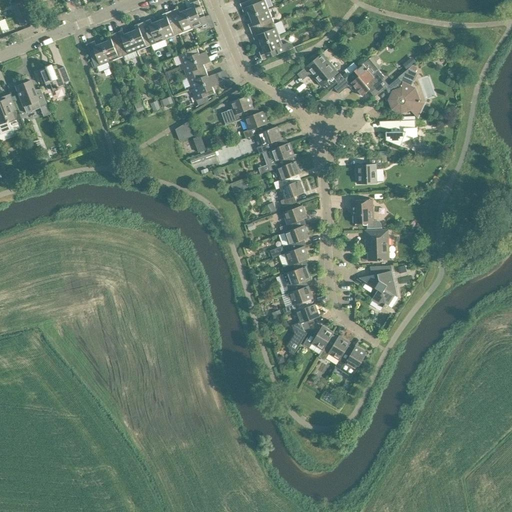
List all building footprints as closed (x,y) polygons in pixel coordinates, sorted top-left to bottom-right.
[(192,8),(187,10),(194,28),(198,27),(207,23),(212,21),(209,15),(205,16),(198,0),(190,3),(192,8)] [(250,17),(269,9),(264,0),(248,0),(240,4),(243,12),(248,10),(250,17)] [(17,16),(25,12),(21,2),(13,5),(17,16)] [(194,28),(187,10),(180,12),(178,8),(171,11),(180,34),(194,28)] [(251,32),(274,23),(269,9),(250,17),(252,22),(248,24),(251,32)] [(166,39),(180,34),(171,11),(162,14),(164,19),(159,21),(166,39)] [(21,26),(29,22),(25,12),(17,16),(21,26)] [(166,39),(159,21),(152,23),(150,19),(143,22),(152,45),(166,39)] [(138,50),(152,45),(143,22),(134,25),(136,30),(131,32),(138,50)] [(261,45),(280,37),(274,23),(251,32),(254,40),(259,38),(261,45)] [(138,50),(131,32),(124,34),(122,30),(115,33),(124,56),(138,50)] [(110,61),(124,56),(115,33),(106,36),(108,40),(103,43),(110,61)] [(288,43),(283,45),(280,37),(261,45),(263,50),(259,52),(262,60),(294,48),(293,47),(292,46),(292,45),(291,44),(290,43),(289,43),(288,43)] [(110,61),(103,43),(96,45),(94,41),(86,44),(93,61),(91,62),(93,68),(110,61)] [(181,68),(208,57),(206,51),(200,54),(197,48),(179,55),(182,64),(179,65),(181,68)] [(338,73),(327,59),(325,60),(321,55),(306,67),(311,72),(310,73),(322,86),(325,84),(329,89),(337,82),(338,84),(344,80),(345,79),(340,74),(336,78),(334,76),(338,73)] [(188,78),(206,71),(204,64),(210,62),(208,57),(181,68),(181,70),(184,69),(188,78)] [(349,75),(358,68),(354,62),(345,70),(349,75)] [(345,79),(344,80),(349,86),(351,83),(356,89),(362,96),(369,90),(374,97),(383,90),(377,83),(385,77),(378,69),(376,71),(372,74),(363,64),(358,68),(349,75),(345,79)] [(63,83),(69,81),(64,67),(57,69),(55,65),(40,71),(42,77),(40,78),(42,83),(44,83),(47,89),(51,88),(52,90),(56,88),(57,89),(58,88),(63,86),(63,83)] [(415,88),(411,86),(417,73),(416,72),(417,68),(412,66),(388,86),(393,91),(389,100),(392,109),(401,113),(410,110),(414,114),(420,101),(415,88)] [(189,91),(217,80),(215,74),(209,76),(206,71),(188,78),(191,86),(188,87),(189,91)] [(46,105),(45,100),(41,91),(35,93),(30,80),(15,86),(19,95),(23,106),(26,113),(46,105)] [(208,100),(207,96),(215,93),(213,87),(219,84),(217,80),(189,91),(190,93),(193,91),(196,100),(197,100),(199,105),(208,100)] [(0,123),(4,122),(8,130),(16,127),(13,118),(11,113),(16,110),(13,103),(10,94),(0,97),(0,123)] [(244,118),(263,111),(246,117),(244,111),(254,108),(249,95),(230,102),(233,108),(225,111),(223,112),(223,113),(222,114),(222,115),(222,116),(223,119),(226,124),(244,118)] [(246,138),(277,127),(277,126),(259,133),(257,127),(268,123),(263,111),(244,118),(242,119),(245,125),(246,125),(248,130),(244,131),(246,138)] [(386,140),(401,146),(402,142),(412,139),(414,138),(413,138),(418,136),(417,126),(417,127),(415,127),(415,120),(392,121),(393,132),(386,132),(386,140)] [(278,147),(290,143),(289,142),(273,148),(271,143),(282,139),(277,127),(246,138),(259,134),(263,145),(257,147),(260,154),(278,147)] [(200,137),(193,140),(198,154),(205,152),(200,137)] [(270,170),(296,161),(285,164),(283,159),(294,155),(290,143),(278,147),(260,154),(263,153),(267,164),(258,167),(261,174),(270,170)] [(215,150),(190,159),(193,166),(217,157),(215,150)] [(357,183),(367,183),(377,183),(376,169),(383,168),(382,157),(370,158),(370,164),(363,165),(363,163),(359,163),(359,165),(357,165),(358,174),(357,174),(357,183)] [(27,166),(33,169),(36,163),(30,160),(27,166)] [(298,180),(296,175),(300,173),(296,161),(270,170),(270,171),(277,168),(281,180),(274,182),(276,189),(300,181),(299,180),(298,180)] [(300,181),(276,189),(280,188),(285,199),(281,200),(283,207),(297,202),(295,196),(304,193),(300,181)] [(373,220),(373,213),(372,199),(351,200),(351,208),(354,208),(354,223),(367,223),(367,228),(381,228),(381,225),(381,223),(380,222),(379,221),(378,220),(377,220),(373,220)] [(273,204),(267,206),(270,213),(276,211),(273,204)] [(285,233),(296,228),(294,222),(307,218),(302,205),(283,212),(287,224),(280,227),(282,234),(285,233)] [(253,222),(246,224),(248,231),(255,228),(253,222)] [(282,248),(270,252),(272,258),(279,256),(284,254),(304,246),(298,248),(296,242),(304,239),(309,238),(304,225),(296,228),(285,233),(282,234),(279,235),(283,246),(282,247),(282,248)] [(375,230),(365,230),(366,247),(368,247),(368,261),(387,260),(386,246),(389,246),(388,230),(375,230)] [(287,273),(298,269),(296,263),(309,258),(304,246),(284,254),(279,256),(283,267),(282,267),(284,273),(279,275),(280,276),(287,273)] [(300,289),(307,286),(305,280),(311,278),(306,265),(298,269),(287,273),(280,276),(286,293),(284,294),(284,295),(289,293),(300,289)] [(378,290),(372,300),(383,307),(382,307),(383,308),(385,304),(388,306),(389,306),(388,306),(395,295),(398,295),(392,271),(372,276),(375,288),(378,290)] [(302,308),(312,305),(310,299),(313,298),(308,285),(307,286),(300,289),(289,293),(284,295),(288,306),(283,308),(285,315),(302,308)] [(310,329),(309,327),(310,323),(313,322),(312,319),(319,316),(315,304),(312,305),(302,308),(285,315),(296,311),(300,323),(293,325),(295,333),(287,346),(289,347),(289,350),(289,352),(293,354),(307,332),(310,329)] [(322,350),(333,332),(322,326),(319,330),(316,328),(315,331),(311,332),(303,344),(309,348),(312,343),(322,350)] [(340,360),(348,347),(350,343),(339,336),(331,348),(326,344),(334,333),(333,332),(322,350),(318,357),(324,360),(329,353),(339,360),(340,360)] [(339,360),(335,367),(341,370),(349,375),(353,374),(356,370),(360,365),(365,368),(368,362),(363,359),(367,353),(355,346),(353,350),(348,347),(340,360),(339,360)] [(288,364),(286,367),(290,370),(292,367),(297,360),(292,356),(287,364),(288,364)]
